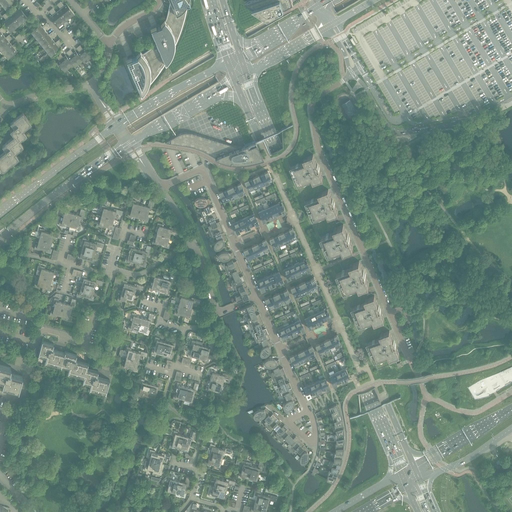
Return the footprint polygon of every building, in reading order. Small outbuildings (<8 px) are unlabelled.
[(13,0),(7,0),(2,4),(5,8),(14,1),(13,0)] [(127,58),(124,60),(140,96),(142,93),(144,91),(145,89),(148,85),(153,79),(158,73),(164,63),(165,65),(166,63),(169,60),(171,56),(172,53),(173,49),(177,40),(179,33),(182,26),(184,17),(186,7),(187,3),(189,3),(187,0),(167,0),(169,3),(167,14),(165,19),(165,20),(164,19),(160,24),(155,26),(152,27),(149,29),(156,43),(154,45),(151,48),(149,50),(147,52),(145,53),(143,55),(139,51),(136,55),(136,54),(130,57),(127,58)] [(292,0),(251,0),(245,2),(269,17),(293,3),(292,0)] [(67,4),(64,6),(61,2),(59,3),(70,16),(74,13),(67,4)] [(66,19),(70,16),(59,3),(57,4),(61,9),(58,10),(66,19)] [(20,8),(18,10),(14,6),(12,7),(23,20),(27,17),(20,8)] [(19,24),(23,20),(12,7),(11,9),(14,13),(12,15),(19,24)] [(58,10),(56,12),(53,8),(51,9),(62,23),(66,19),(58,10)] [(57,26),(62,23),(51,9),(49,11),(53,15),(50,17),(57,26)] [(12,15),(10,17),(6,12),(4,14),(15,27),(19,24),(12,15)] [(11,30),(15,27),(4,14),(3,15),(6,20),(4,21),(11,30)] [(35,35),(48,25),(46,23),(42,26),(40,24),(31,31),(35,35)] [(45,30),(49,27),(48,25),(35,35),(38,39),(47,32),(45,30)] [(41,43),(54,33),(53,31),(49,34),(47,32),(38,39),(41,43)] [(52,38),(56,35),(54,33),(41,43),(44,47),(53,40),(52,38)] [(0,44),(10,36),(9,34),(5,37),(4,35),(0,38),(0,44)] [(8,41),(12,38),(10,36),(0,44),(0,48),(1,50),(10,43),(8,41)] [(48,51),(61,41),(59,39),(55,42),(53,40),(44,47),(48,51)] [(58,46),(62,43),(61,41),(48,51),(51,56),(60,48),(58,46)] [(5,54),(17,44),(16,43),(12,45),(10,43),(1,50),(5,54)] [(15,49),(19,46),(17,44),(5,54),(8,59),(17,51),(15,49)] [(85,47),(83,49),(80,45),(78,47),(89,59),(93,56),(85,47)] [(84,63),(89,59),(78,47),(77,48),(80,52),(77,53),(83,60),(82,60),(84,63)] [(76,51),(73,53),(70,49),(68,51),(79,63),(82,60),(83,60),(77,53),(76,51)] [(74,67),(79,63),(68,51),(67,52),(70,56),(67,57),(67,58),(73,64),(72,64),(74,67)] [(66,55),(63,57),(60,54),(58,55),(69,68),(72,64),(73,64),(67,58),(67,57),(66,55)] [(69,68),(58,55),(57,57),(59,60),(55,64),(59,68),(58,66),(60,65),(64,71),(69,68)] [(342,104),(349,116),(357,111),(350,99),(342,104)] [(10,131),(15,137),(15,136),(19,141),(26,135),(27,135),(22,129),(30,123),(31,124),(31,123),(23,113),(22,113),(23,114),(11,123),(11,122),(10,123),(15,129),(13,130),(12,130),(11,131),(10,131)] [(218,141),(199,135),(192,133),(190,133),(189,132),(187,132),(186,132),(184,133),(183,133),(181,133),(180,134),(178,134),(165,143),(190,147),(197,149),(200,150),(202,151),(203,152),(206,153),(207,154),(210,155),(215,159),(219,161),(225,163),(227,164),(228,164),(230,164),(231,164),(233,165),(234,165),(238,165),(239,165),(243,165),(245,165),(247,164),(250,164),(252,164),(254,163),(256,163),(258,162),(260,162),(262,161),(264,161),(255,141),(244,146),(240,147),(237,146),(236,146),(228,144),(218,141)] [(23,146),(19,141),(15,136),(15,137),(3,146),(2,145),(2,146),(7,151),(5,153),(4,152),(4,153),(3,154),(10,164),(18,158),(19,158),(14,152),(22,146),(23,147),(23,146)] [(0,167),(3,170),(4,170),(3,169),(10,164),(3,154),(0,156),(0,167)] [(317,163),(313,155),(307,157),(307,158),(308,160),(291,168),(290,168),(294,176),(316,167),(315,165),(317,164),(317,163)] [(316,167),(317,167),(316,167),(294,176),(298,185),(316,177),(317,180),(323,177),(319,169),(319,168),(318,168),(319,168),(317,169),(316,167)] [(268,179),(270,178),(267,171),(266,172),(266,173),(261,175),(265,183),(270,181),(268,179)] [(260,186),(265,183),(261,175),(258,176),(257,175),(256,176),(260,186)] [(255,188),(260,186),(256,176),(254,177),(254,178),(251,179),(255,188)] [(249,190),(255,188),(251,179),(247,181),(247,180),(245,181),(249,190)] [(239,195),(245,192),(240,183),(239,183),(239,184),(235,186),(239,195)] [(234,197),(239,195),(235,186),(232,187),(231,186),(230,187),(234,197)] [(229,199),(234,197),(230,187),(228,188),(229,189),(225,190),(229,199)] [(223,202),(229,199),(225,190),(221,192),(221,191),(219,192),(223,202)] [(332,198),(328,190),(322,192),(322,193),(322,192),(323,195),(306,203),(306,202),(305,203),(309,211),(332,202),(331,201),(331,202),(330,200),(332,199),(332,198)] [(203,197),(202,197),(201,197),(200,197),(199,197),(198,197),(197,198),(196,198),(195,199),(195,200),(194,201),(195,201),(195,202),(196,203),(196,204),(197,204),(198,204),(199,204),(200,208),(201,208),(211,204),(208,198),(205,200),(204,197),(203,197)] [(135,203),(136,201),(132,200),(130,205),(132,205),(131,209),(140,211),(142,205),(135,203)] [(151,211),(153,202),(149,200),(148,207),(142,205),(140,211),(148,214),(149,210),(151,211)] [(331,202),(332,202),(309,211),(313,220),(331,212),(332,215),(338,212),(334,204),(334,203),(332,204),(331,202)] [(282,205),(280,206),(279,203),(274,205),(278,214),(282,212),(282,213),(285,212),(284,208),(283,207),(282,205)] [(213,206),(212,207),(211,204),(201,208),(200,208),(199,208),(199,209),(199,210),(201,209),(202,212),(202,213),(202,214),(202,215),(202,216),(215,211),(214,208),(213,206)] [(106,208),(107,206),(102,205),(101,209),(103,210),(101,216),(107,218),(110,209),(106,208)] [(274,215),(278,214),(274,205),(269,207),(273,217),(275,216),(274,215)] [(272,218),(273,217),(269,207),(264,209),(268,218),(271,217),(272,218)] [(121,215),(123,211),(114,208),(113,210),(110,209),(107,218),(114,219),(115,213),(121,215)] [(67,212),(67,210),(63,209),(62,213),(64,214),(63,217),(71,220),(73,213),(67,212)] [(82,219),(85,210),(81,209),(79,215),(73,213),(71,220),(80,222),(81,219),(82,219)] [(138,217),(140,211),(131,209),(130,212),(129,212),(127,217),(131,218),(132,216),(138,217)] [(264,220),(268,218),(264,209),(258,212),(263,222),(264,221),(264,220)] [(147,217),(148,214),(140,211),(138,217),(144,219),(143,221),(148,222),(149,217),(147,217)] [(216,213),(216,214),(215,211),(202,216),(203,217),(204,218),(204,219),(205,219),(207,222),(207,223),(217,218),(216,215),(217,215),(216,213)] [(257,220),(254,214),(248,216),(252,225),(255,224),(255,225),(259,224),(257,220)] [(105,226),(107,218),(101,216),(99,222),(97,222),(96,226),(101,227),(102,225),(105,226)] [(249,226),(252,225),(248,216),(243,218),(247,228),(249,227),(249,226)] [(70,226),(71,220),(63,217),(62,221),(60,220),(59,225),(63,226),(63,224),(70,226)] [(112,226),(114,219),(107,218),(105,226),(108,227),(108,229),(113,230),(114,226),(112,226)] [(220,221),(219,221),(217,218),(207,223),(207,222),(205,223),(205,224),(207,224),(209,227),(208,227),(208,228),(208,229),(208,230),(209,231),(221,226),(220,223),(220,221)] [(246,229),(247,228),(243,218),(238,221),(242,229),(245,228),(246,229)] [(79,225),(80,222),(71,220),(70,226),(76,228),(75,230),(79,231),(81,226),(79,225)] [(238,231),(242,229),(238,221),(232,223),(237,233),(238,232),(238,231)] [(162,226),(162,224),(158,223),(156,227),(159,228),(157,234),(163,236),(166,227),(162,226)] [(347,233),(343,224),(337,227),(338,230),(321,237),(320,238),(324,246),(347,236),(346,237),(345,234),(347,234),(347,233)] [(223,228),(222,228),(221,226),(209,231),(209,232),(210,232),(210,233),(211,234),(211,233),(213,237),(213,238),(224,233),(222,230),(223,230),(223,228)] [(177,233),(178,229),(170,227),(169,228),(166,227),(163,236),(170,237),(171,231),(177,233)] [(44,232),(45,230),(40,228),(39,233),(40,234),(39,239),(45,241),(48,232),(44,232)] [(294,231),(294,232),(292,228),(289,229),(290,230),(286,232),(290,241),(294,239),(293,236),(295,235),(294,233),(295,233),(294,231)] [(61,234),(59,234),(52,232),(51,233),(48,232),(45,241),(52,243),(53,237),(60,239),(61,234)] [(285,243),(290,241),(286,232),(282,234),(282,233),(280,233),(285,243)] [(223,240),(226,239),(224,233),(213,238),(213,237),(211,238),(212,238),(212,239),(214,238),(215,242),(214,242),(214,243),(213,244),(213,245),(214,245),(214,246),(214,247),(215,247),(216,248),(217,248),(218,248),(219,247),(220,247),(220,246),(221,246),(222,245),(223,244),(223,243),(223,240)] [(279,245),(285,243),(280,233),(279,234),(279,235),(276,237),(279,245)] [(161,244),(163,236),(157,234),(157,235),(155,240),(153,239),(152,244),(157,245),(157,243),(161,244)] [(168,244),(170,237),(163,236),(161,244),(164,245),(164,247),(169,248),(170,244),(168,244)] [(346,237),(347,237),(347,236),(324,246),(328,255),(346,247),(347,250),(353,247),(349,238),(347,239),(346,237)] [(274,248),(279,245),(276,237),(272,238),(272,237),(270,238),(274,248)] [(87,241),(88,239),(83,238),(82,242),(84,243),(82,249),(88,251),(91,242),(87,241)] [(43,249),(45,241),(39,239),(37,245),(35,245),(34,249),(39,250),(40,248),(43,249)] [(267,243),(266,239),(262,241),(263,242),(260,243),(264,252),(269,250),(267,243)] [(50,249),(52,243),(45,241),(43,249),(46,250),(46,252),(51,253),(52,249),(50,249)] [(102,248),(104,244),(95,241),(94,243),(91,242),(88,251),(95,252),(96,246),(102,248)] [(259,254),(264,252),(260,243),(256,245),(256,244),(255,245),(259,254)] [(133,248),(133,246),(129,245),(128,250),(130,250),(129,254),(137,256),(139,250),(133,248)] [(149,256),(151,247),(147,245),(145,252),(139,250),(137,256),(146,259),(147,255),(149,256)] [(254,257),(259,254),(255,245),(253,245),(253,246),(250,248),(254,257)] [(248,259),(254,257),(250,248),(246,249),(246,248),(244,249),(248,259)] [(86,259),(88,251),(82,249),(80,255),(78,254),(77,258),(82,260),(83,258),(86,259)] [(93,258),(95,252),(88,251),(86,259),(89,260),(89,262),(94,263),(95,259),(93,258)] [(226,251),(225,251),(224,251),(223,251),(221,252),(220,252),(219,253),(218,253),(218,254),(218,255),(218,256),(219,257),(220,258),(221,258),(222,258),(224,262),(234,258),(232,252),(228,254),(227,251),(226,251)] [(136,262),(137,256),(129,254),(128,257),(126,257),(126,259),(125,262),(129,263),(130,261),(136,262)] [(145,262),(146,259),(137,256),(136,262),(142,264),(141,266),(145,267),(147,262),(145,262)] [(237,260),(236,261),(234,258),(224,262),(222,262),(222,263),(223,264),(224,263),(226,267),(225,267),(225,268),(225,269),(226,270),(238,265),(237,262),(237,260)] [(307,262),(305,263),(304,260),(299,262),(303,271),(308,269),(308,270),(310,269),(307,262)] [(363,270),(361,264),(359,261),(353,263),(353,264),(354,266),(337,274),(336,274),(340,283),(363,273),(362,273),(361,271),(363,270),(363,271),(363,270)] [(299,273),(303,271),(299,262),(294,265),(298,274),(300,274),(299,273)] [(240,267),(239,268),(238,265),(226,270),(226,271),(227,273),(228,273),(229,273),(230,276),(230,277),(241,273),(239,270),(240,269),(240,267)] [(297,275),(298,274),(294,265),(289,267),(293,276),(296,274),(297,275)] [(44,269),(45,267),(40,266),(39,270),(41,271),(39,277),(45,279),(48,270),(44,269)] [(289,277),(293,276),(289,267),(283,269),(287,279),(289,278),(289,277)] [(59,276),(60,272),(52,269),(51,271),(48,270),(45,279),(52,280),(53,274),(59,276)] [(281,282),(283,281),(279,271),(273,274),(277,282),(281,281),(281,282)] [(157,276),(157,274),(153,273),(152,278),(154,279),(153,282),(155,283),(161,284),(163,278),(157,276)] [(243,275),(242,276),(241,273),(230,277),(230,276),(228,277),(229,278),(229,279),(231,278),(232,281),(231,282),(231,283),(232,283),(232,284),(232,285),(244,280),(243,277),(244,277),(243,275)] [(362,274),(363,273),(340,283),(344,292),(344,291),(362,284),(363,286),(363,287),(363,286),(369,284),(365,275),(363,276),(362,274)] [(173,284),(175,275),(171,274),(169,280),(163,278),(161,284),(167,286),(170,287),(171,283),(173,284)] [(277,282),(273,274),(268,276),(272,286),(274,285),(273,284),(277,282)] [(86,279),(87,277),(82,275),(81,280),(83,280),(81,286),(87,288),(90,280),(86,279)] [(272,286),(268,276),(263,278),(267,287),(270,285),(271,286),(272,286)] [(43,287),(45,279),(39,277),(37,283),(35,282),(34,286),(39,288),(39,286),(43,287)] [(314,285),(316,284),(313,277),(312,278),(312,279),(307,281),(311,290),(316,288),(314,285)] [(263,288),(267,287),(263,278),(257,280),(262,290),(263,289),(263,288)] [(50,286),(52,280),(45,279),(43,287),(46,288),(46,290),(47,290),(50,291),(51,291),(52,287),(50,286)] [(103,281),(99,280),(94,279),(93,281),(90,280),(87,288),(94,290),(96,284),(102,285),(103,281)] [(127,284),(128,282),(123,280),(122,284),(124,285),(122,291),(125,292),(128,293),(131,284),(127,284)] [(246,282),(244,280),(232,285),(232,286),(233,287),(234,288),(235,288),(236,291),(237,292),(247,287),(246,284),(247,284),(246,282)] [(306,292),(311,290),(307,281),(304,283),(303,282),(302,282),(306,292)] [(161,284),(155,283),(153,282),(152,286),(150,285),(149,290),(153,291),(153,289),(160,291),(161,284)] [(301,294),(306,292),(302,282),(300,283),(300,284),(297,286),(301,294)] [(142,290),(143,286),(135,284),(134,285),(131,284),(128,293),(132,294),(135,294),(136,288),(142,290)] [(170,287),(167,286),(161,284),(160,291),(166,292),(165,294),(169,296),(171,291),(169,290),(170,287)] [(85,297),(87,288),(81,286),(79,292),(78,292),(76,298),(79,299),(80,297),(81,297),(82,296),(85,297)] [(295,297),(301,294),(297,286),(293,287),(293,286),(291,287),(295,297)] [(246,295),(250,293),(247,287),(237,292),(236,291),(235,292),(235,293),(237,293),(238,295),(236,296),(236,297),(236,299),(236,300),(236,301),(243,298),(243,299),(247,297),(246,295)] [(92,296),(94,290),(87,288),(85,297),(89,297),(88,299),(93,301),(94,296),(92,296)] [(285,301),(291,299),(286,289),(285,290),(285,291),(281,292),(285,301)] [(128,293),(125,292),(122,291),(120,297),(118,297),(117,301),(122,302),(123,300),(126,301),(128,293)] [(280,303),(285,301),(281,292),(278,294),(277,293),(276,294),(280,303)] [(135,294),(132,294),(128,293),(126,301),(129,302),(129,304),(134,305),(135,301),(133,301),(135,294)] [(184,297),(185,295),(180,294),(179,298),(181,299),(179,305),(182,306),(185,307),(188,298),(184,297)] [(276,308),(281,306),(280,303),(276,294),(274,294),(275,295),(271,297),(276,308)] [(378,305),(374,296),(368,298),(368,299),(369,301),(352,309),(351,309),(355,318),(378,308),(377,308),(376,306),(378,305)] [(200,304),(201,300),(192,297),(191,299),(188,298),(185,307),(189,307),(192,308),(193,302),(200,304)] [(270,310),(276,308),(271,297),(267,298),(267,297),(265,298),(270,310)] [(58,301),(59,299),(55,298),(53,303),(55,304),(54,307),(62,309),(64,303),(58,301)] [(76,300),(74,299),(72,299),(71,302),(70,305),(64,303),(62,309),(71,312),(72,308),(74,309),(76,300)] [(255,305),(251,307),(250,304),(246,306),(247,306),(240,309),(240,310),(241,311),(243,312),(244,313),(245,312),(246,312),(246,314),(247,315),(257,311),(255,305)] [(185,307),(182,306),(179,305),(177,311),(175,310),(174,314),(179,316),(180,314),(183,315),(185,307)] [(61,316),(62,309),(54,307),(53,311),(51,310),(50,315),(53,316),(54,316),(55,314),(61,316)] [(192,308),(189,307),(185,307),(183,315),(186,316),(186,318),(191,319),(192,315),(190,314),(192,308)] [(377,309),(378,308),(355,318),(359,326),(377,319),(378,321),(378,322),(378,321),(384,319),(380,310),(380,309),(380,310),(378,311),(377,309)] [(70,315),(71,312),(62,309),(61,316),(67,317),(66,320),(70,321),(72,316),(70,315)] [(327,311),(325,312),(324,310),(320,311),(324,320),(327,319),(328,320),(331,319),(329,315),(329,313),(328,313),(327,311)] [(260,313),(258,314),(257,311),(247,315),(246,314),(245,315),(245,316),(245,317),(247,316),(249,319),(248,320),(248,321),(248,322),(249,323),(261,318),(260,315),(260,313)] [(320,322),(324,320),(320,311),(315,314),(319,323),(321,323),(320,322)] [(136,316),(136,314),(132,313),(131,318),(133,318),(132,322),(134,322),(140,324),(142,318),(136,316)] [(151,323),(154,314),(150,313),(148,319),(142,318),(140,324),(146,326),(148,326),(149,323),(151,323)] [(318,324),(319,323),(315,314),(310,316),(314,325),(317,323),(318,324)] [(310,326),(314,325),(310,316),(304,318),(309,328),(310,327),(310,326)] [(263,320),(262,320),(261,318),(249,323),(249,324),(249,325),(250,325),(250,326),(251,326),(253,329),(253,330),(264,325),(262,322),(263,322),(263,320)] [(303,326),(303,327),(300,320),(294,323),(298,331),(301,330),(301,332),(305,330),(303,326)] [(140,324),(134,322),(132,322),(131,325),(129,325),(128,330),(132,331),(132,329),(138,330),(140,324)] [(295,333),(298,331),(294,323),(289,325),(293,335),(295,334),(295,333)] [(148,326),(146,326),(140,324),(138,330),(145,332),(144,334),(148,335),(149,330),(147,330),(148,326)] [(266,328),(265,328),(264,325),(253,330),(253,329),(251,330),(251,331),(252,331),(253,331),(255,334),(254,334),(254,335),(254,336),(255,337),(255,338),(267,333),(266,330),(267,330),(266,328)] [(284,327),(283,325),(278,327),(283,339),(285,338),(284,337),(288,336),(284,327)] [(292,335),(293,335),(289,325),(284,327),(288,336),(291,334),(292,335)] [(393,340),(389,331),(384,333),(383,333),(383,334),(384,336),(367,344),(370,352),(392,343),(391,341),(393,340)] [(269,335),(268,335),(267,333),(255,338),(255,339),(256,339),(256,340),(257,341),(258,340),(259,344),(259,345),(270,340),(269,337),(270,337),(269,335)] [(338,339),(337,335),(334,336),(334,338),(332,338),(336,347),(341,345),(339,340),(338,339)] [(159,340),(160,338),(155,337),(154,342),(156,343),(155,346),(157,346),(164,348),(165,342),(159,340)] [(175,348),(177,339),(173,338),(171,344),(165,342),(164,348),(170,350),(172,350),(173,347),(175,348)] [(331,350),(336,347),(332,338),(328,340),(328,339),(327,340),(331,350)] [(42,341),(43,340),(42,340),(38,355),(46,357),(45,362),(61,366),(62,365),(65,353),(65,352),(64,353),(63,354),(56,352),(56,351),(52,349),(54,343),(53,343),(53,344),(47,343),(42,341)] [(269,347),(272,346),(270,340),(259,345),(259,344),(257,345),(258,345),(258,346),(260,345),(261,349),(260,350),(260,352),(260,353),(261,355),(262,355),(263,355),(265,354),(267,353),(268,352),(269,350),(270,350),(269,347)] [(325,352),(331,350),(327,340),(325,341),(322,343),(325,352)] [(196,344),(196,342),(192,341),(191,345),(193,346),(192,350),(194,350),(200,352),(202,346),(196,344)] [(211,351),(214,342),(210,341),(208,347),(202,346),(200,352),(206,353),(208,354),(209,351),(211,351)] [(320,354),(325,352),(322,343),(318,345),(318,344),(316,345),(320,354)] [(392,343),(393,343),(392,343),(370,352),(374,361),(375,361),(374,361),(392,354),(393,356),(393,357),(394,356),(393,356),(399,354),(395,345),(395,344),(395,345),(393,345),(392,343)] [(164,348),(157,346),(155,346),(154,349),(152,349),(151,354),(155,355),(156,353),(162,354),(164,348)] [(313,350),(312,346),(308,347),(309,349),(306,350),(310,359),(316,356),(313,350)] [(131,350),(132,349),(127,347),(126,351),(128,352),(126,358),(129,359),(132,360),(135,351),(131,350)] [(172,350),(170,350),(164,348),(162,354),(168,356),(167,358),(171,359),(173,355),(171,354),(172,350)] [(146,357),(148,353),(139,350),(138,352),(135,351),(132,360),(136,361),(139,362),(140,355),(146,357)] [(200,352),(194,350),(192,350),(191,353),(189,352),(188,357),(192,358),(192,356),(198,358),(200,352)] [(305,361),(310,359),(306,350),(303,351),(302,350),(301,351),(305,361)] [(300,363),(305,361),(301,351),(299,352),(299,353),(296,354),(300,363)] [(208,354),(206,353),(200,352),(198,358),(204,360),(204,362),(208,363),(209,358),(207,358),(208,354)] [(76,355),(76,356),(65,353),(62,365),(69,367),(68,373),(84,377),(86,369),(88,363),(88,362),(87,364),(79,362),(80,360),(75,359),(76,355)] [(299,363),(300,363),(296,354),(292,356),(292,355),(290,356),(295,368),(300,365),(299,363)] [(132,360),(129,359),(126,358),(124,364),(122,363),(121,368),(126,369),(127,367),(130,368),(132,360)] [(273,358),(271,358),(269,358),(267,359),(265,360),(264,361),(264,363),(265,364),(267,365),(268,365),(270,369),(281,365),(278,359),(274,361),(273,358)] [(139,362),(136,361),(132,360),(130,368),(133,369),(133,371),(138,372),(139,368),(137,367),(139,362)] [(283,367),(282,368),(281,365),(270,369),(268,369),(269,371),(270,370),(272,374),(271,374),(271,375),(271,376),(272,376),(272,377),(284,372),(283,369),(284,369),(283,367)] [(0,378),(4,379),(2,385),(18,390),(23,375),(22,375),(22,377),(14,374),(14,373),(9,372),(11,368),(10,367),(10,369),(0,366),(0,378)] [(97,372),(86,369),(84,377),(82,382),(91,384),(89,389),(106,394),(110,379),(109,379),(109,380),(101,378),(101,377),(97,375),(98,371),(97,370),(97,372)] [(345,379),(349,378),(345,369),(340,371),(344,381),(346,380),(345,379)] [(215,373),(216,371),(211,370),(210,374),(212,374),(210,381),(213,381),(217,382),(219,374),(215,373)] [(343,381),(344,381),(340,371),(335,373),(339,382),(342,381),(343,381)] [(286,374),(285,375),(284,372),(272,377),(272,378),(273,379),(274,380),(275,380),(276,383),(277,384),(287,380),(286,377),(287,376),(286,374)] [(231,380),(232,376),(223,373),(222,375),(219,374),(217,382),(223,384),(225,378),(231,380)] [(335,384),(339,382),(335,373),(329,376),(333,385),(335,385),(335,384)] [(327,388),(329,387),(325,378),(319,380),(323,389),(327,387),(327,388)] [(144,382),(145,380),(141,379),(139,384),(141,384),(140,388),(143,388),(149,390),(150,384),(144,382)] [(160,389),(162,380),(158,379),(157,385),(150,384),(149,390),(155,392),(157,392),(158,389),(160,389)] [(289,382),(288,383),(287,380),(277,384),(276,383),(274,384),(275,386),(277,385),(278,388),(277,389),(278,389),(278,390),(278,391),(278,392),(291,387),(289,384),(290,384),(289,382)] [(323,389),(319,380),(314,382),(318,392),(320,391),(319,390),(323,389)] [(217,382),(213,381),(210,381),(209,387),(207,386),(205,390),(210,392),(211,390),(214,391),(217,382)] [(181,385),(181,383),(177,382),(176,387),(178,388),(177,391),(179,392),(185,393),(187,387),(181,385)] [(225,385),(223,384),(217,382),(214,391),(218,392),(218,394),(222,395),(225,385)] [(317,393),(318,392),(314,382),(309,385),(313,393),(316,392),(317,393)] [(196,393),(199,384),(195,383),(193,389),(187,387),(185,393),(191,395),(194,396),(195,392),(196,393)] [(309,395),(313,393),(309,385),(303,387),(308,397),(309,396),(309,395)] [(292,389),(291,387),(278,392),(279,393),(280,394),(280,395),(281,395),(283,398),(283,399),(293,394),(292,391),(293,391),(292,389)] [(149,390),(143,388),(140,388),(139,391),(137,391),(136,395),(140,397),(141,395),(147,396),(149,390)] [(157,392),(155,392),(149,390),(147,396),(153,398),(152,400),(157,401),(158,396),(156,396),(157,392)] [(185,393),(179,392),(177,391),(176,394),(174,394),(173,399),(177,400),(177,398),(183,400),(185,393)] [(194,396),(191,395),(185,393),(183,400),(190,401),(189,403),(191,404),(190,407),(192,407),(193,404),(193,405),(194,400),(193,399),(194,396)] [(292,402),(296,400),(293,394),(283,399),(283,398),(281,399),(281,400),(283,399),(285,403),(284,404),(283,406),(283,407),(284,407),(285,409),(286,409),(288,408),(290,408),(290,407),(292,406),(293,404),(292,402)] [(329,407),(331,413),(332,416),(333,416),(340,414),(338,409),(336,404),(329,407)] [(270,412),(268,410),(265,408),(263,411),(261,409),(260,409),(259,409),(258,409),(257,410),(255,412),(254,413),(254,414),(253,415),(254,417),(256,417),(257,417),(259,417),(262,420),(270,412)] [(273,414),(272,414),(270,412),(262,420),(260,421),(261,422),(263,421),(265,423),(265,424),(265,425),(266,426),(267,427),(276,417),(274,415),(273,414)] [(342,424),(341,419),(340,414),(333,416),(332,416),(334,422),(334,421),(335,425),(342,424)] [(279,419),(278,419),(276,417),(267,427),(268,428),(269,428),(270,429),(270,428),(273,431),(274,431),(281,423),(279,421),(280,420),(279,419)] [(285,425),(284,425),(281,423),(274,431),(273,431),(272,432),(272,433),(273,433),(274,432),(277,434),(276,435),(277,436),(277,437),(278,437),(278,438),(288,428),(286,426),(285,425)] [(343,434),(343,428),(342,424),(335,425),(334,425),(335,431),(336,431),(336,434),(343,434)] [(290,430),(288,428),(278,438),(279,439),(279,438),(280,439),(281,440),(282,439),(285,442),(293,434),(291,432),(291,431),(290,430)] [(177,434),(178,432),(174,430),(172,435),(174,436),(173,439),(175,440),(182,442),(183,436),(177,434)] [(193,441),(195,432),(191,431),(189,437),(183,436),(182,442),(188,443),(190,444),(191,441),(193,441)] [(296,436),(295,437),(293,434),(285,442),(283,443),(284,444),(286,443),(288,446),(288,447),(289,448),(290,449),(299,439),(297,437),(296,436)] [(343,444),(344,438),(343,434),(336,434),(335,434),(336,440),(336,443),(343,444)] [(182,442),(175,440),(173,439),(172,443),(170,442),(169,447),(173,448),(174,446),(180,448),(182,442)] [(302,441),(301,441),(299,439),(290,449),(290,450),(291,450),(292,451),(293,451),(293,450),(296,453),(297,454),(305,445),(302,443),(303,442),(302,441)] [(190,444),(188,443),(182,442),(180,448),(186,450),(185,452),(190,453),(191,448),(189,448),(190,444)] [(336,443),(335,449),(336,449),(335,452),(335,453),(342,454),(343,449),(343,444),(336,443)] [(215,447),(215,445),(211,444),(210,448),(212,449),(210,455),(213,456),(216,457),(219,448),(215,447)] [(306,453),(309,450),(305,445),(297,454),(296,453),(295,454),(296,455),(297,454),(300,457),(300,458),(300,460),(300,461),(301,461),(302,462),(303,462),(304,462),(306,460),(307,459),(308,457),(308,455),(308,454),(306,453)] [(230,454),(231,450),(222,447),(222,449),(219,448),(216,457),(219,458),(222,458),(224,452),(230,454)] [(154,453),(155,451),(150,450),(149,453),(151,454),(149,460),(152,461),(156,462),(158,454),(154,453)] [(335,453),(335,452),(334,458),(333,461),(333,462),(340,464),(342,459),(342,454),(335,453)] [(170,459),(171,455),(162,453),(161,455),(158,454),(156,462),(159,463),(162,464),(164,458),(170,459)] [(216,457),(213,456),(210,455),(208,461),(206,460),(205,465),(210,466),(210,464),(214,465),(216,457)] [(222,458),(219,458),(216,457),(214,465),(217,466),(217,468),(222,469),(223,465),(221,464),(222,458)] [(156,462),(152,461),(149,460),(148,466),(145,466),(144,470),(149,471),(150,469),(153,470),(156,462)] [(242,470),(244,470),(250,472),(252,466),(251,465),(252,462),(247,461),(246,462),(242,461),(241,466),(243,466),(242,470)] [(261,471),(264,462),(260,461),(258,467),(252,466),(250,472),(256,474),(259,475),(260,471),(261,471)] [(331,467),(331,470),(330,470),(337,473),(339,468),(340,464),(333,462),(333,461),(331,467)] [(162,464),(159,463),(156,462),(153,470),(157,471),(156,473),(161,475),(162,470),(160,470),(162,464)] [(250,472),(244,470),(242,470),(241,473),(239,473),(238,477),(242,479),(242,477),(248,478),(250,472)] [(330,470),(331,470),(330,470),(328,475),(327,479),(326,478),(326,479),(333,482),(335,478),(337,473),(330,470)] [(259,475),(256,474),(250,472),(248,478),(255,480),(254,482),(258,483),(259,478),(258,478),(259,475)] [(219,479),(220,477),(215,475),(214,480),(216,480),(214,486),(217,487),(220,488),(223,480),(219,479)] [(173,479),(173,477),(169,476),(168,481),(170,481),(169,485),(171,485),(177,487),(179,481),(173,479)] [(188,486),(191,477),(187,476),(185,482),(179,481),(177,487),(185,489),(186,486),(188,486)] [(234,485),(236,481),(227,479),(226,481),(223,480),(220,488),(224,489),(227,490),(228,484),(234,485)] [(177,487),(171,485),(169,485),(168,488),(166,487),(164,492),(169,494),(169,492),(175,493),(177,487)] [(220,488),(217,487),(214,486),(212,493),(210,492),(209,498),(210,498),(210,496),(214,497),(214,496),(218,497),(220,488)] [(184,493),(185,489),(177,487),(175,493),(181,495),(181,497),(185,498),(186,493),(184,493)] [(227,490),(224,489),(220,488),(218,497),(221,498),(221,499),(226,501),(227,497),(225,496),(227,490)] [(260,494),(261,492),(256,491),(255,495),(257,496),(256,500),(255,502),(258,503),(262,504),(264,495),(263,495),(260,494)] [(276,501),(277,497),(268,494),(267,496),(264,495),(262,504),(265,505),(268,505),(270,499),(276,501)] [(262,504),(258,503),(255,502),(254,508),(252,507),(250,511),(252,511),(255,511),(256,511),(259,511),(262,504)]
